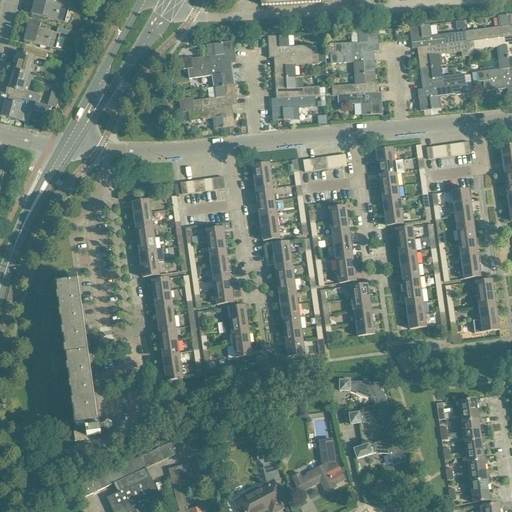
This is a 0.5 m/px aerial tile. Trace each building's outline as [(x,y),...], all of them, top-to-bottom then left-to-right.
[(75,11),(77,4),(67,0),(58,0),(57,5),(38,0),(35,0),(32,14),(66,24),(66,23),(64,23),(68,9),(75,11)] [(511,14),(498,16),(499,28),(466,32),(467,42),(473,41),(511,36),(511,14)] [(27,32),(24,41),(56,50),(60,37),(68,39),(70,31),(58,28),(57,34),(40,29),(41,23),(28,20),(25,32),(27,32)] [(467,42),(466,32),(455,34),(432,37),(430,25),(409,28),(410,28),(411,33),(413,33),(414,40),(414,42),(412,42),(413,49),(418,48),(466,42),(467,42)] [(376,45),(376,43),(376,36),(378,36),(378,31),(378,30),(357,31),(358,43),(335,44),(335,46),(329,47),(329,54),(330,54),(330,55),(374,52),(379,52),(379,45),(376,45)] [(290,46),(289,35),(268,36),(268,37),(269,42),(271,42),(271,49),(271,51),(269,51),(269,58),(274,58),(316,55),(316,46),(312,47),(312,45),(290,46)] [(511,36),(473,41),(474,51),(497,48),(498,59),(511,57),(511,36)] [(214,55),(181,60),(183,70),(188,70),(231,64),(236,63),(235,56),(233,56),(232,54),(231,48),(234,47),(233,42),(234,42),(234,41),(213,44),(214,55)] [(468,56),(466,42),(418,48),(419,55),(421,55),(422,64),(420,64),(421,69),(441,67),(446,66),(445,57),(440,58),(439,56),(461,53),(461,57),(468,56)] [(19,53),(14,70),(28,74),(31,62),(32,63),(36,60),(45,63),(45,61),(47,61),(49,55),(47,54),(25,48),(24,54),(19,53)] [(373,68),(372,62),(372,59),(375,59),(374,52),(330,55),(331,64),(354,63),(354,74),(376,73),(375,68),(373,68)] [(324,59),(324,54),(316,55),(274,58),(275,64),(277,64),(277,67),(277,73),(275,73),(275,78),(296,77),(295,66),(319,65),(318,60),(324,59)] [(500,70),(473,74),(474,83),(478,83),(511,78),(511,57),(498,59),(500,70)] [(231,80),(230,76),(230,71),(232,71),(231,64),(188,70),(189,79),(212,76),(214,87),(234,84),(233,79),(231,80)] [(442,78),(441,67),(421,69),(421,75),(424,74),(425,83),(423,83),(423,90),(466,84),(465,75),(442,78)] [(28,74),(14,70),(9,89),(10,89),(8,95),(36,103),(39,103),(40,99),(38,96),(36,95),(34,93),(28,91),(32,76),(28,74)] [(374,87),(374,85),(373,79),(376,78),(376,73),(354,74),(355,85),(332,86),(332,97),(337,96),(377,94),(376,87),(374,87)] [(297,88),(296,77),(275,78),(276,84),(278,83),(278,92),(276,92),(276,99),(315,97),(320,97),(320,94),(324,93),(324,88),(320,88),(320,87),(297,88)] [(511,78),(478,83),(476,84),(477,89),(484,87),(484,92),(507,89),(509,100),(511,100),(511,78)] [(466,84),(423,90),(418,90),(419,98),(422,97),(422,99),(423,106),(420,106),(421,111),(420,111),(420,112),(441,109),(440,98),(472,94),(471,83),(466,84)] [(234,90),(234,84),(214,87),(215,98),(193,101),(193,98),(179,100),(181,113),(189,112),(232,106),(236,105),(235,98),(233,99),(232,90),(234,90)] [(377,94),(337,96),(338,106),(355,105),(355,115),(362,114),(362,116),(383,115),(383,114),(382,110),(380,110),(380,103),(380,101),(382,101),(382,94),(377,94)] [(316,107),(315,97),(276,99),(272,99),(272,107),(274,106),(275,115),(272,115),(273,120),(272,120),(272,121),(299,120),(298,108),(316,107)] [(6,101),(2,116),(27,123),(29,115),(20,113),(22,105),(6,101)] [(49,106),(39,103),(36,103),(34,111),(47,114),(49,106)] [(233,113),(232,106),(189,112),(190,121),(213,118),(214,130),(235,127),(235,126),(234,121),(232,122),(231,118),(230,113),(233,113)] [(471,154),(469,142),(463,143),(464,155),(471,154)] [(511,158),(511,145),(501,147),(503,160),(511,158)] [(434,159),(433,147),(426,148),(428,160),(434,159)] [(395,162),(393,149),(376,151),(378,164),(395,162)] [(347,166),(346,155),(339,156),(341,167),(347,166)] [(511,171),(511,158),(503,160),(504,172),(511,171)] [(311,172),(309,160),(303,161),(304,172),(311,172)] [(402,161),(395,162),(378,164),(380,176),(396,174),(404,174),(402,161)] [(271,177),(269,164),(253,166),(255,179),(271,177)] [(398,187),(396,174),(380,176),(382,189),(398,187)] [(225,189),(223,177),(217,178),(218,190),(225,189)] [(273,189),(271,177),(255,179),(256,191),(273,189)] [(188,194),(187,182),(180,183),(182,195),(188,194)] [(400,199),(398,187),(382,189),(383,201),(400,199)] [(275,202),(273,189),(256,191),(258,204),(275,202)] [(471,202),(469,189),(452,192),(454,205),(471,202)] [(402,212),(400,199),(383,201),(385,214),(402,212)] [(151,214),(149,201),(133,203),(134,216),(151,214)] [(276,214),(275,202),(258,204),(260,216),(276,214)] [(472,215),(471,202),(454,205),(456,217),(472,215)] [(348,219),(346,206),(329,208),(331,221),(348,219)] [(403,224),(402,212),(385,214),(387,227),(403,224)] [(153,226),(151,214),(134,216),(136,228),(153,226)] [(278,226),(276,214),(260,216),(261,229),(278,226)] [(474,227),(472,215),(456,217),(457,230),(474,227)] [(349,232),(348,219),(331,221),(333,234),(349,232)] [(154,239),(153,226),(136,228),(138,241),(154,239)] [(280,239),(278,226),(261,229),(263,242),(280,239)] [(396,229),(398,242),(415,240),(413,227),(396,229)] [(476,240),(474,227),(457,230),(459,242),(476,240)] [(225,241),(223,228),(206,231),(208,243),(225,241)] [(351,244),(349,232),(333,234),(335,246),(351,244)] [(156,251),(154,239),(138,241),(140,253),(156,251)] [(416,252),(415,240),(398,242),(400,255),(416,252)] [(477,252),(476,240),(459,242),(461,255),(477,252)] [(227,253),(225,241),(208,243),(210,256),(227,253)] [(272,245),(274,257),(291,255),(289,242),(272,245)] [(353,257),(351,244),(335,246),(336,259),(353,257)] [(158,264),(156,251),(140,253),(141,266),(158,264)] [(418,265),(416,252),(400,255),(401,267),(418,265)] [(479,265),(477,252),(461,255),(462,267),(479,265)] [(228,266),(227,253),(210,256),(212,268),(228,266)] [(293,267),(291,255),(274,257),(276,270),(293,267)] [(355,269),(353,257),(336,259),(338,271),(355,269)] [(160,276),(158,264),(141,266),(143,278),(160,276)] [(420,277),(418,265),(401,267),(403,280),(420,277)] [(481,278),(479,265),(462,267),(464,280),(481,278)] [(230,278),(228,266),(212,268),(214,281),(230,278)] [(294,280),(293,267),(276,270),(278,282),(294,280)] [(356,282),(355,269),(338,271),(340,284),(356,282)] [(422,290),(420,277),(403,280),(405,292),(422,290)] [(78,278),(76,278),(69,279),(69,283),(56,284),(57,285),(77,426),(73,427),(75,442),(89,440),(88,436),(101,434),(100,428),(104,427),(109,429),(113,426),(112,421),(108,420),(104,422),(100,423),(96,424),(76,282),(77,280),(77,279),(78,278)] [(232,291),(230,278),(214,281),(215,293),(232,291)] [(169,279),(152,281),(154,294),(171,292),(169,279)] [(296,292),(294,280),(278,282),(280,295),(296,292)] [(494,293),(492,280),(476,282),(478,295),(494,293)] [(369,297),(368,285),(351,287),(353,299),(369,297)] [(423,302),(422,290),(405,292),(407,305),(423,302)] [(234,303),(232,291),(215,293),(217,306),(234,303)] [(172,304),(171,292),(154,294),(156,306),(172,304)] [(298,305),(296,292),(280,295),(281,307),(298,305)] [(496,305),(494,293),(478,295),(479,308),(496,305)] [(371,309),(369,297),(353,299),(355,312),(371,309)] [(425,315),(423,302),(407,305),(408,317),(425,315)] [(328,303),(322,304),(324,316),(329,315),(329,312),(331,311),(330,303),(328,303)] [(174,317),(172,304),(156,306),(158,319),(174,317)] [(300,317),(298,305),(281,307),(283,320),(300,317)] [(498,318),(496,305),(479,308),(481,320),(498,318)] [(247,319),(245,306),(229,308),(230,321),(247,319)] [(373,322),(371,309),(355,312),(356,324),(373,322)] [(454,314),(454,311),(449,312),(450,324),(456,323),(461,322),(460,313),(454,314)] [(427,328),(425,315),(408,317),(410,330),(427,328)] [(176,329),(174,317),(158,319),(159,331),(176,329)] [(302,330),(300,317),(283,320),(285,332),(302,330)] [(499,331),(498,318),(481,320),(473,321),(475,334),(499,331)] [(232,334),(249,331),(247,319),(230,321),(232,334)] [(375,335),(373,322),(356,324),(358,337),(375,335)] [(178,342),(176,329),(159,331),(161,344),(178,342)] [(303,342),(302,330),(285,332),(287,345),(303,342)] [(251,344),(249,331),(232,334),(234,346),(251,344)] [(179,354),(178,342),(161,344),(163,356),(179,354)] [(305,355),(303,342),(287,345),(289,357),(305,355)] [(252,357),(251,344),(234,346),(236,359),(252,357)] [(181,367),(179,354),(163,356),(165,369),(181,367)] [(183,379),(181,367),(165,369),(166,382),(183,379)] [(380,381),(370,385),(369,383),(369,382),(351,382),(351,380),(339,380),(339,392),(351,392),(351,391),(374,401),(378,411),(389,408),(380,381)] [(479,404),(478,399),(458,402),(459,407),(453,408),(454,413),(477,410),(476,404),(479,404)] [(397,435),(389,408),(378,411),(360,414),(360,412),(349,414),(350,425),(362,423),(383,428),(387,438),(397,435)] [(478,415),(477,410),(454,413),(454,418),(461,418),(461,422),(481,420),(480,415),(478,415)] [(481,424),(481,420),(461,422),(462,427),(456,428),(457,433),(480,430),(479,425),(481,424)] [(140,457),(77,487),(81,499),(103,489),(107,499),(113,511),(131,511),(132,511),(131,511),(133,511),(143,510),(144,509),(144,511),(154,511),(164,507),(151,478),(147,468),(207,440),(204,428),(140,457)] [(480,435),(480,430),(457,433),(457,439),(464,438),(464,443),(484,440),(483,435),(480,435)] [(370,444),(353,449),(357,460),(373,455),(373,454),(389,455),(393,466),(395,465),(406,462),(397,435),(387,438),(387,440),(370,446),(370,444)] [(292,477),(300,493),(321,482),(326,492),(336,487),(335,485),(345,480),(335,462),(332,439),(319,440),(322,464),(326,463),(306,474),(306,475),(301,478),(298,473),(292,477)] [(484,445),(484,440),(464,443),(465,447),(459,448),(459,453),(483,450),(482,445),(484,445)] [(232,501),(238,511),(264,511),(268,510),(268,511),(278,511),(284,509),(281,504),(285,501),(276,483),(281,481),(271,445),(259,448),(256,457),(257,460),(263,465),(263,468),(266,483),(232,501)] [(483,456),(483,450),(459,453),(460,459),(466,458),(467,463),(486,460),(486,455),(483,456)] [(487,465),(486,460),(467,463),(468,468),(462,468),(462,474),(485,471),(485,465),(487,465)] [(411,461),(404,464),(406,471),(413,468),(411,461)] [(168,469),(174,492),(183,490),(183,492),(219,483),(215,468),(193,474),(192,469),(189,467),(178,470),(177,467),(168,469)] [(486,476),(485,471),(462,474),(463,479),(469,478),(470,483),(489,480),(489,476),(486,476)] [(490,485),(489,480),(470,483),(471,488),(464,488),(465,494),(488,491),(487,485),(490,485)] [(186,500),(183,492),(183,490),(174,492),(179,511),(176,511),(188,511),(188,510),(187,507),(186,500)] [(489,496),(488,491),(465,494),(466,499),(472,498),(473,504),(492,501),(491,496),(489,496)] [(192,499),(186,500),(187,507),(194,505),(192,499)]
